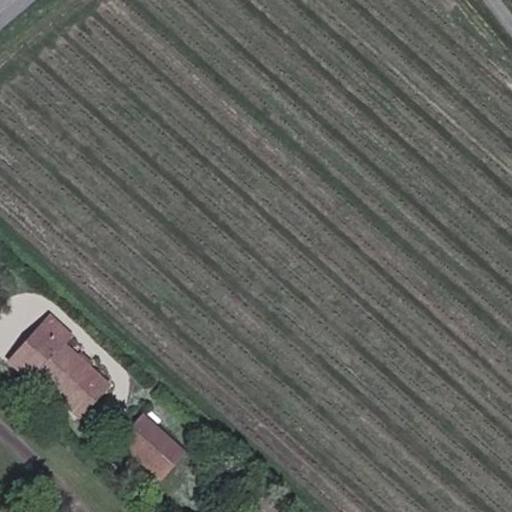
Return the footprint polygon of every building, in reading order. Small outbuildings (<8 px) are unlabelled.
[(49,321),(43,327),(59,341),(65,334),(49,321)] [(91,398),(105,382),(59,341),(43,327),(34,336),(40,341),(34,349),(91,398)] [(40,341),(34,336),(28,343),(34,349),(40,341)] [(17,366),(34,349),(28,343),(11,361),(17,366)] [(75,415),(91,398),(34,349),(17,366),(75,415)] [(142,415),(128,430),(162,460),(176,445),(142,415)] [(150,474),(162,460),(128,430),(117,443),(150,474)]
